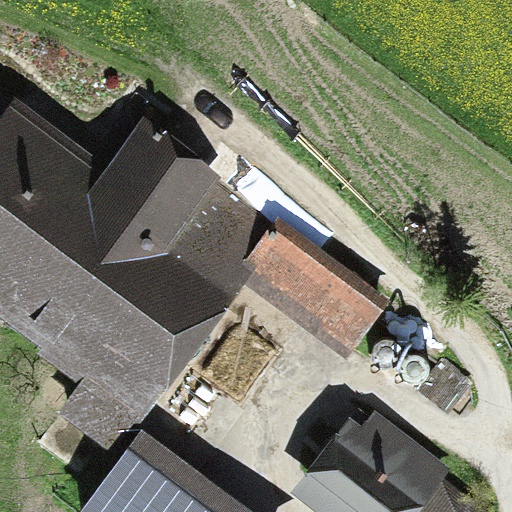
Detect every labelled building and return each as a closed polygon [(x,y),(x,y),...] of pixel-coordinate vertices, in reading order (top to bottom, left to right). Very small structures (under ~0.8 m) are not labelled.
[(115,431),(243,256),(269,222),(147,133),(107,187),(24,127),(0,159),(0,276),(102,351),(68,397),(115,431)] [(381,304),(269,222),(243,256),(263,282),(351,345),(381,304)] [(39,436),(82,468),(106,435),(63,403),(39,436)] [(230,511),(133,441),(81,511),(230,511)] [(381,511),(405,483),(354,441),(317,485),(350,511),(381,511)] [(479,511),(450,490),(434,511),(479,511)]
